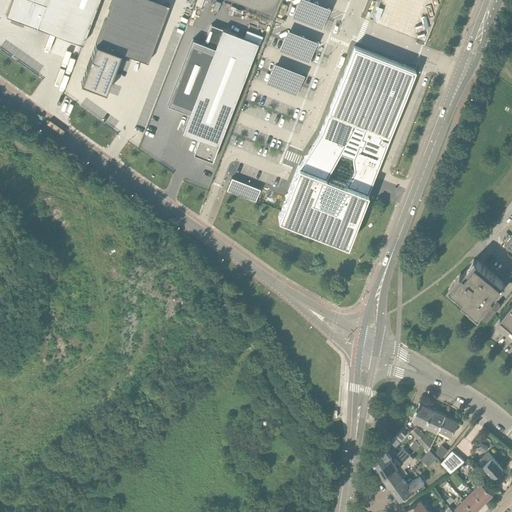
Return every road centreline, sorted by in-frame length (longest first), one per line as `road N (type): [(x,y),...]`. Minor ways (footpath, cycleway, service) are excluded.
road 1 (tertiary): [(369,346),(0,91)]
road 2 (tertiary): [(369,346),(382,278),(493,0)]
road 3 (unknown): [(167,209),(180,163),(154,130),(195,26),(218,17),(267,30)]
road 4 (tertiary): [(345,511),(369,346)]
road 5 (residential): [(511,430),(369,346)]
